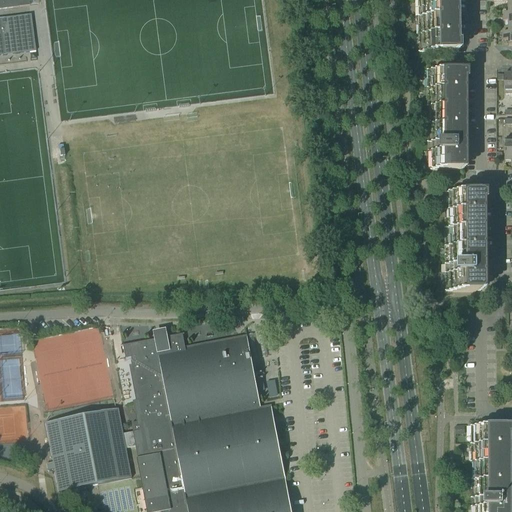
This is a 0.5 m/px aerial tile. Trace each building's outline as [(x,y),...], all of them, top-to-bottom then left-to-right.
[(0,0),(0,9),(29,6),(28,0),(0,0)] [(449,53),(448,0),(420,0),(421,54),(449,53)] [(508,13),(502,13),(502,17),(511,16),(511,7),(508,7),(508,13)] [(30,15),(0,19),(0,56),(35,52),(30,15)] [(511,16),(502,17),(502,21),(508,21),(508,26),(511,26),(511,16)] [(508,32),(503,32),(503,36),(511,35),(511,26),(508,26),(508,32)] [(511,35),(503,36),(503,40),(508,40),(508,46),(511,46),(511,35)] [(458,171),(458,71),(430,71),(430,171),(458,171)] [(476,293),(475,226),(475,192),(447,193),(448,293),(476,293)] [(149,341),(131,345),(135,368),(133,369),(139,403),(136,404),(142,432),(124,435),(119,411),(47,425),(60,494),(133,480),(127,450),(139,448),(139,452),(149,450),(149,453),(137,455),(138,461),(139,461),(148,511),(291,511),(271,406),(261,408),(247,336),(184,348),(182,337),(162,341),(162,339),(157,340),(156,338),(148,339),(149,341)] [(501,511),(501,443),(501,426),(473,426),(473,511),(501,511)]
